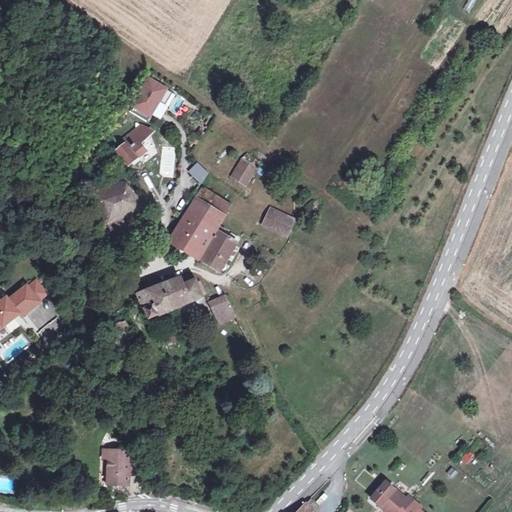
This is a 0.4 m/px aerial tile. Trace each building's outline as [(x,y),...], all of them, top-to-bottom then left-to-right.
[(150,80),(129,112),(139,119),(143,113),(149,117),(159,103),(165,107),(173,95),(150,80)] [(139,119),(146,123),(149,117),(143,113),(139,119)] [(148,151),(141,144),(143,143),(147,129),(134,122),(135,128),(118,145),(121,149),(118,152),(129,167),(148,151)] [(166,140),(164,143),(174,153),(178,149),(168,139),(166,140)] [(174,153),(164,143),(157,150),(166,160),(174,153)] [(232,177),(246,186),(256,168),(243,159),(232,177)] [(188,171),(194,176),(203,167),(198,162),(188,171)] [(194,176),(201,184),(208,173),(203,167),(194,176)] [(98,199),(103,211),(135,197),(127,186),(98,199)] [(203,188),(196,200),(210,209),(216,197),(203,188)] [(135,197),(103,211),(108,222),(142,207),(135,197)] [(210,209),(196,200),(188,213),(171,240),(200,258),(217,231),(231,207),(216,197),(210,209)] [(142,207),(108,222),(115,238),(143,226),(144,228),(150,225),(142,207)] [(282,224),(283,221),(278,218),(277,221),(273,229),(288,237),(290,232),(292,229),(282,224)] [(293,226),(283,221),(282,224),(292,229),(293,226)] [(220,272),(238,243),(219,232),(202,260),(220,272)] [(207,294),(203,285),(202,285),(200,282),(197,283),(192,273),(163,285),(139,295),(151,319),(175,309),(207,294)] [(0,324),(1,323),(5,328),(21,315),(23,318),(42,304),(29,287),(11,301),(8,298),(0,305),(0,324)] [(216,313),(231,306),(226,296),(211,304),(216,313)] [(129,337),(126,332),(138,324),(126,306),(104,321),(121,346),(128,341),(126,339),(129,337)] [(231,306),(216,313),(221,324),(237,316),(231,306)] [(106,406),(112,418),(120,414),(114,402),(106,406)] [(108,459),(108,484),(130,486),(130,471),(129,450),(108,450),(104,449),(104,459),(105,459),(108,459)] [(392,511),(421,511),(418,510),(420,507),(408,497),(406,499),(386,482),(371,499),(380,506),(382,504),(392,511)] [(306,503),(297,511),(311,511),(314,510),(306,503)]
